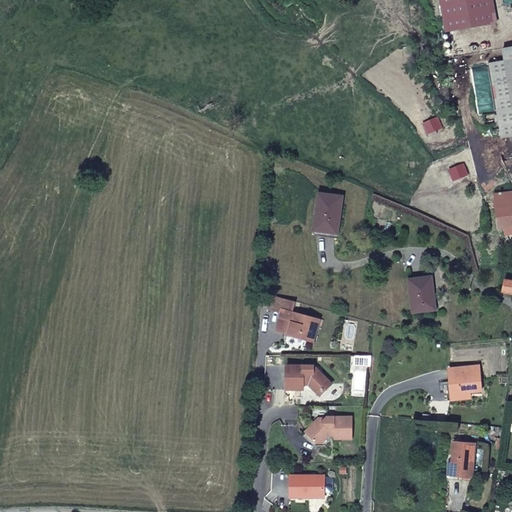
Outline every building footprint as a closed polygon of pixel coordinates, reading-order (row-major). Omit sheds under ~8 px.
[(446,0),(450,28),(502,21),(499,0),(446,0)] [(491,63),(499,122),(500,135),(511,134),(511,45),(505,46),(507,61),(491,63)] [(511,192),(495,195),(497,228),(511,225),(511,192)] [(341,196),(318,193),(313,230),(336,233),(341,196)] [(430,278),(408,280),(412,312),(434,309),(430,278)] [(511,281),(504,280),(501,291),(511,293),(511,281)] [(296,302),(274,296),(271,309),(282,312),(283,312),(284,309),(293,311),(296,302)] [(284,330),(283,333),(313,343),(320,319),(293,311),(284,309),(283,312),(282,312),(278,328),(284,330)] [(321,390),(327,391),(333,385),(321,372),(315,372),(315,366),(288,365),(287,390),(305,390),(305,385),(310,385),(318,393),(321,390)] [(478,367),(447,369),(448,382),(452,382),(452,384),(449,385),(449,395),(467,393),(480,392),(478,367)] [(354,417),(328,418),(327,418),(321,425),(314,425),(307,432),(318,443),(324,443),(330,435),(335,435),(335,439),(354,439),(354,417)] [(475,447),(457,444),(452,480),(470,483),(475,447)] [(326,475),(291,475),(291,497),(310,497),(310,494),(326,495),(326,475)]
